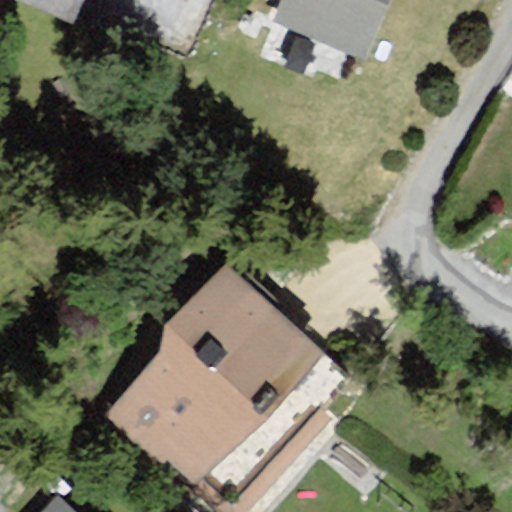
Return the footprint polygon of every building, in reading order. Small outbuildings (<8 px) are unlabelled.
[(34,0),(93,20),(101,0),(34,0)] [(294,0),(284,22),(383,62),(412,8),(413,0),(294,0)] [(0,254),(10,250),(0,234),(0,254)] [(180,359),(118,419),(217,511),(221,511),(241,496),(371,378),(261,275),(213,300),(186,326),(180,359)] [(84,511),(71,499),(60,511),(84,511)]
